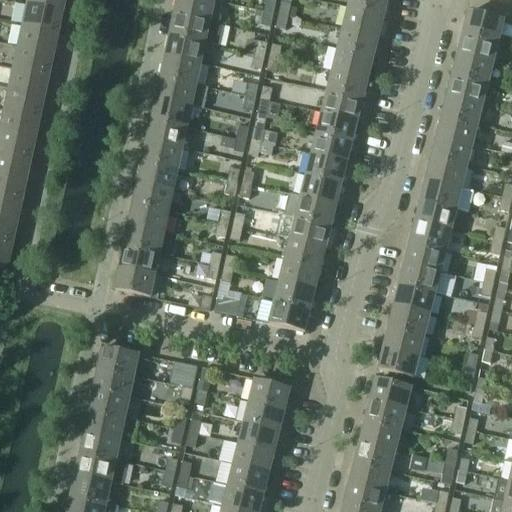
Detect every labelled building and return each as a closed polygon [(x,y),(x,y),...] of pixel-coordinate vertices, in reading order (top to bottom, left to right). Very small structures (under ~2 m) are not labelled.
[(63,0),(26,0),(25,7),(60,14),(63,0)] [(214,3),(200,0),(178,0),(175,16),(210,24),(214,3)] [(384,19),(388,0),(351,0),(349,10),(384,19)] [(273,15),(276,3),(266,1),(264,13),(273,15)] [(278,17),(288,19),(290,9),(290,6),(281,4),(278,17)] [(60,14),(25,7),(20,28),(56,35),(60,14)] [(297,10),(290,9),(288,19),(295,20),(297,10)] [(378,40),(384,19),(349,10),(344,31),(378,40)] [(261,27),(264,13),(256,12),(254,26),(261,27)] [(270,29),(273,15),(264,13),(261,27),(270,29)] [(499,44),(504,22),(469,13),(464,35),(499,44)] [(222,27),(210,24),(175,16),(170,38),(205,45),(218,48),(222,27)] [(285,32),(288,19),(278,17),(275,30),(285,32)] [(56,35),(20,28),(16,49),(51,56),(56,35)] [(373,61),(378,40),(344,31),(338,52),(373,61)] [(493,65),(499,44),(464,35),(458,56),(493,65)] [(205,45),(170,38),(166,59),(201,66),(205,45)] [(255,56),(257,44),(248,42),(246,54),(255,56)] [(264,58),(267,46),(257,44),(255,56),(264,58)] [(281,49),(271,47),(269,59),(278,61),(281,49)] [(51,56),(16,49),(11,70),(47,78),(51,56)] [(368,81),(373,61),(338,52),(333,73),(368,81)] [(261,72),(264,58),(255,56),(252,70),(261,72)] [(488,86),(493,65),(458,56),(453,77),(488,86)] [(201,66),(166,59),(161,80),(196,87),(201,66)] [(278,61),(269,59),(266,73),(276,75),(278,61)] [(47,78),(11,70),(7,91),(42,99),(47,78)] [(363,102),(368,81),(333,73),(328,94),(363,102)] [(483,107),(488,86),(453,77),(448,98),(483,107)] [(208,90),(196,87),(161,80),(157,101),(192,109),(203,111),(208,90)] [(248,86),(246,98),(255,100),(258,88),(248,86)] [(272,91),(262,89),(260,101),(269,103),(272,91)] [(42,99),(7,91),(2,112),(37,120),(42,99)] [(357,124),(363,102),(328,94),(323,115),(357,124)] [(255,100),(246,98),(243,112),(252,114),(255,100)] [(477,128),(483,107),(448,98),(443,119),(477,128)] [(192,109),(157,101),(152,122),(187,130),(192,109)] [(265,125),(269,103),(260,101),(255,122),(265,125)] [(37,120),(2,112),(0,122),(0,134),(33,141),(37,120)] [(352,144),(357,124),(323,115),(317,136),(352,144)] [(472,149),(477,128),(443,119),(437,140),(472,149)] [(187,130),(152,122),(147,144),(182,151),(187,130)] [(260,146),(263,133),(265,125),(255,122),(251,143),(260,146)] [(239,128),(236,140),(246,142),(249,130),(239,128)] [(33,141),(0,134),(0,156),(28,163),(33,141)] [(347,165),(352,144),(317,136),(312,157),(347,165)] [(243,156),(246,142),(236,140),(236,141),(235,145),(233,154),(243,156)] [(467,170),(472,149),(437,140),(432,161),(467,170)] [(260,146),(251,143),(248,157),(257,159),(260,146)] [(182,151),(147,144),(143,165),(178,173),(182,151)] [(28,163),(0,156),(0,178),(24,184),(28,163)] [(342,187),(347,165),(312,157),(307,178),(342,187)] [(462,191),(467,170),(432,161),(427,182),(462,191)] [(178,173),(143,165),(138,186),(173,194),(178,173)] [(230,171),(227,183),(237,185),(240,173),(230,171)] [(254,176),(244,174),(241,186),(251,188),(254,176)] [(24,184),(0,178),(0,200),(19,205),(24,184)] [(336,208),(342,187),(307,178),(301,199),(336,208)] [(468,215),(473,194),(462,191),(427,182),(421,203),(456,212),(468,215)] [(237,185),(227,183),(224,196),(234,198),(237,185)] [(173,194),(138,186),(134,207),(169,215),(173,194)] [(251,188),(241,186),(239,199),(248,201),(251,188)] [(511,202),(511,198),(511,187),(504,186),(502,199),(511,202)] [(331,229),(336,208),(301,199),(296,220),(331,229)] [(509,214),(511,202),(502,199),(499,212),(509,214)] [(19,205),(0,200),(0,222),(15,226),(19,205)] [(451,233),(456,212),(421,203),(416,224),(451,233)] [(169,215),(134,207),(129,228),(164,236),(169,215)] [(221,213),(218,225),(228,227),(230,215),(221,213)] [(245,218),(235,216),(232,228),(242,230),(245,218)] [(326,250),(331,229),(296,220),(291,241),(326,250)] [(15,226),(0,222),(0,244),(10,247),(15,226)] [(446,254),(451,233),(416,224),(411,245),(446,254)] [(228,227),(218,225),(215,239),(225,241),(228,227)] [(164,236),(129,228),(124,249),(160,257),(164,236)] [(242,230),(232,228),(230,242),(239,244),(242,230)] [(502,244),(505,231),(495,229),(493,242),(502,244)] [(321,271),(326,250),(291,241),(286,262),(321,271)] [(500,257),(502,244),(493,242),(490,255),(500,257)] [(10,247),(0,244),(0,268),(5,269),(10,247)] [(440,275),(446,254),(411,245),(405,266),(440,275)] [(160,257),(124,249),(120,270),(155,278),(160,257)] [(510,274),(511,263),(511,254),(505,253),(501,272),(510,274)] [(212,255),(209,268),(219,270),(221,257),(212,255)] [(235,260),(226,258),(223,271),(233,273),(235,260)] [(315,292),(321,271),(286,262),(280,283),(315,292)] [(435,296),(440,275),(405,266),(400,287),(435,296)] [(219,270),(209,268),(206,281),(216,283),(219,270)] [(155,278),(120,270),(115,293),(150,300),(155,278)] [(233,273),(223,271),(220,284),(230,286),(233,273)] [(493,286),(496,274),(486,271),(483,284),(493,286)] [(505,294),(510,274),(501,272),(497,292),(505,294)] [(315,292),(280,283),(275,304),(310,313),(315,292)] [(490,299),(493,286),(483,284),(481,297),(490,299)] [(430,317),(435,296),(400,287),(395,308),(430,317)] [(501,314),(504,302),(505,294),(497,292),(492,312),(501,314)] [(209,313),(212,300),(203,298),(200,311),(209,313)] [(226,303),(217,301),(214,314),(223,316),(226,303)] [(310,313),(275,304),(269,326),(305,335),(310,313)] [(425,338),(430,317),(395,308),(390,329),(425,338)] [(497,334),(501,314),(492,312),(488,332),(497,334)] [(484,329),(487,316),(477,314),(474,327),(484,329)] [(481,342),(484,329),(474,327),(472,340),(481,342)] [(419,359),(425,338),(390,329),(384,350),(419,359)] [(493,354),(495,342),(486,340),(484,352),(493,354)] [(139,357),(104,349),(99,371),(134,379),(139,357)] [(414,381),(419,359),(384,350),(379,372),(414,381)] [(490,366),(493,354),(484,352),(481,364),(490,366)] [(475,371),(478,358),(468,356),(465,369),(475,371)] [(193,391),(198,369),(176,364),(171,387),(183,390),(193,391)] [(472,384),(475,371),(465,369),(463,382),(472,384)] [(212,372),(202,370),(199,383),(209,385),(212,372)] [(134,379),(99,371),(94,393),(129,400),(134,379)] [(484,394),(486,382),(478,380),(475,392),(484,394)] [(406,412),(412,389),(377,381),(371,403),(406,412)] [(290,391),(255,382),(250,404),(285,413),(290,391)] [(207,394),(209,385),(199,383),(197,392),(207,394)] [(190,405),(193,391),(183,390),(180,403),(190,405)] [(207,394),(197,392),(194,406),(204,408),(207,394)] [(481,406),(484,394),(475,392),(473,404),(481,406)] [(129,400),(94,393),(90,414),(125,421),(129,400)] [(401,433),(406,412),(371,403),(366,424),(401,433)] [(285,413),(250,404),(244,425),(279,434),(285,413)] [(464,424),(466,411),(457,409),(454,422),(464,424)] [(125,421),(90,414),(85,435),(120,442),(125,421)] [(177,419),(174,432),(184,434),(186,421),(177,419)] [(235,421),(226,460),(233,462),(243,423),(235,421)] [(475,435),(478,423),(469,421),(466,433),(475,435)] [(201,424),(191,422),(188,434),(198,436),(201,424)] [(461,437),(464,424),(454,422),(451,435),(461,437)] [(395,453),(401,433),(366,424),(361,445),(395,453)] [(279,434),(244,425),(239,446),(274,455),(279,434)] [(184,434),(174,432),(171,445),(181,447),(184,434)] [(472,447),(475,435),(466,433),(464,445),(472,447)] [(198,436),(188,434),(185,448),(195,450),(198,436)] [(120,442),(85,435),(81,456),(116,463),(120,442)] [(179,455),(181,447),(171,445),(170,453),(179,455)] [(390,474),(395,453),(361,445),(355,466),(390,474)] [(274,455),(239,446),(234,467),(269,476),(274,455)] [(455,466),(457,453),(448,451),(445,464),(455,466)] [(128,466),(116,463),(81,456),(76,477),(111,485),(123,487),(128,466)] [(168,461),(165,474),(175,476),(177,463),(168,461)] [(467,475),(469,462),(461,461),(458,473),(467,475)] [(192,466),(182,464),(179,476),(189,478),(192,466)] [(452,479),(455,466),(445,464),(442,477),(452,479)] [(385,495),(390,474),(355,466),(350,486),(385,495)] [(269,476),(234,467),(229,488),(264,497),(269,476)] [(464,487),(467,475),(458,473),(455,485),(464,487)] [(175,476),(165,474),(162,487),(172,489),(175,476)] [(189,478),(179,476),(176,490),(186,492),(189,478)] [(111,485),(76,477),(71,499),(107,506),(111,485)] [(362,511),(380,511),(385,495),(350,486),(345,507),(362,511)] [(385,511),(390,511),(429,511),(431,503),(397,497),(399,488),(389,486),(385,511)] [(259,511),(264,497),(229,488),(223,509),(234,511),(259,511)] [(188,493),(186,492),(176,490),(175,497),(187,500),(188,493)] [(446,508),(448,496),(439,493),(436,506),(446,508)] [(107,506),(71,499),(68,511),(117,511),(118,509),(107,506)] [(458,511),(461,502),(452,500),(449,511),(458,511)] [(511,511),(511,505),(505,504),(493,501),(491,511),(511,511)]
